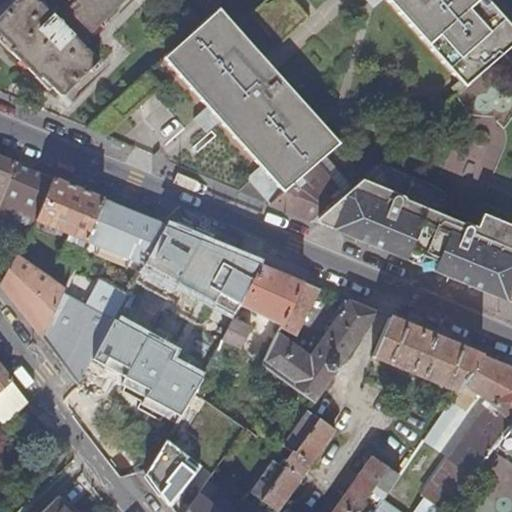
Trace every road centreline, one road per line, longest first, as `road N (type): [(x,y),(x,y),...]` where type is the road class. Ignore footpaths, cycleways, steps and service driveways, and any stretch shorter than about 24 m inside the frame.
road 1 (residential): [(0,125),(511,336)]
road 2 (residential): [(143,511),(0,325)]
